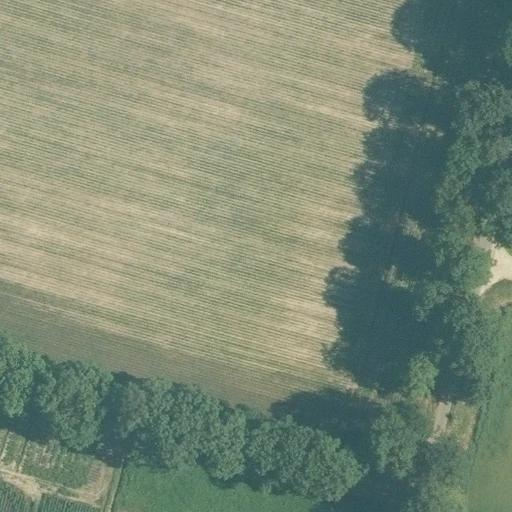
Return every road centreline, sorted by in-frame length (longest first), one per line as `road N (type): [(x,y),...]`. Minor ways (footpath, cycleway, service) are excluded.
road 1 (unclassified): [(423,490),(0,371)]
road 2 (unclassified): [(423,490),(511,135)]
